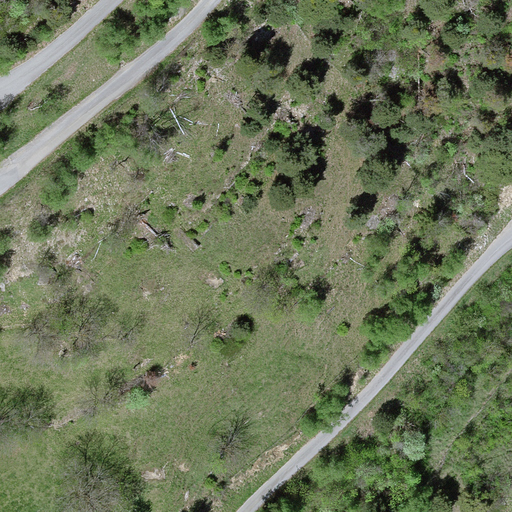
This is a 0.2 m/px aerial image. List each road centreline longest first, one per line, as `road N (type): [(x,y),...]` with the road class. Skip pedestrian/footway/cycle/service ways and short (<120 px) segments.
road 1 (unclassified): [(215,0),(0,186)]
road 2 (unclassified): [(0,101),(116,0)]
